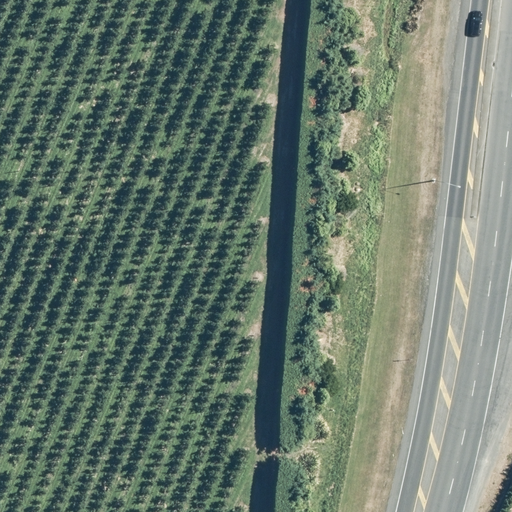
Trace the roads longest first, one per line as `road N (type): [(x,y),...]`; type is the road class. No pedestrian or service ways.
road 1 (trunk): [(459,314),(456,211),(483,0)]
road 2 (trunk): [(511,77),(498,217),(459,314)]
road 3 (trunk): [(420,511),(459,314)]
